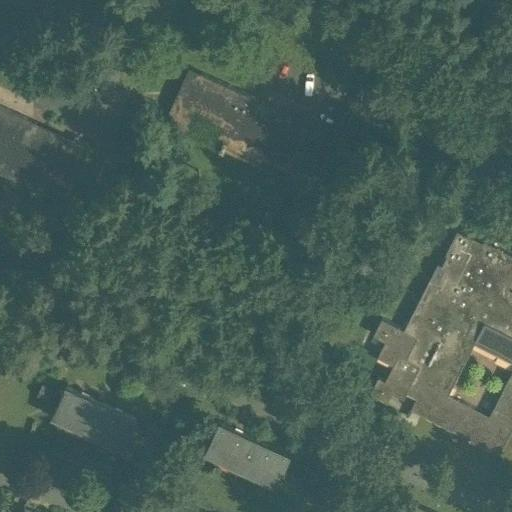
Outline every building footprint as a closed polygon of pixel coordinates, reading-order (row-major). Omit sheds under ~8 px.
[(302,120),(264,103),(265,102),(201,73),(187,103),(175,97),(164,122),(189,133),(197,113),(228,127),(219,147),(260,165),(263,158),(294,172),(303,153),(290,147),(302,120)] [(0,105),(0,172),(35,188),(39,180),(67,193),(75,173),(62,168),(74,141),(36,124),(37,123),(28,119),(0,105)] [(511,294),(506,291),(511,279),(511,254),(484,240),(483,242),(457,229),(445,253),(447,255),(442,265),(438,263),(404,329),(382,318),(374,334),(385,340),(378,356),(393,364),(385,380),(378,376),(370,393),(387,401),(392,392),(404,398),(407,392),(417,398),(411,409),(511,459),(511,294)] [(51,417),(87,434),(101,403),(65,387),(51,417)] [(101,403),(87,434),(123,450),(137,420),(101,403)] [(147,420),(142,432),(155,439),(161,427),(147,420)] [(204,454),(240,470),(255,440),(219,423),(204,454)] [(255,440),(240,470),(276,487),(291,456),(255,440)]
